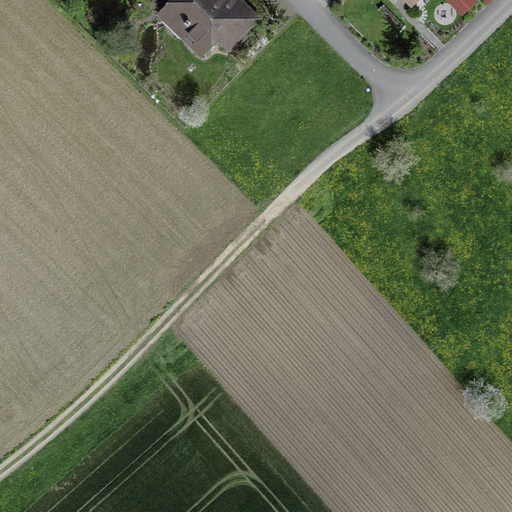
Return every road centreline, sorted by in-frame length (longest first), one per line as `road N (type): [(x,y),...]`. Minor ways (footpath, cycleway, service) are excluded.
road 1 (track): [(0,473),(73,414),(332,156),(402,104)]
road 2 (residential): [(511,2),(402,104),(293,0)]
